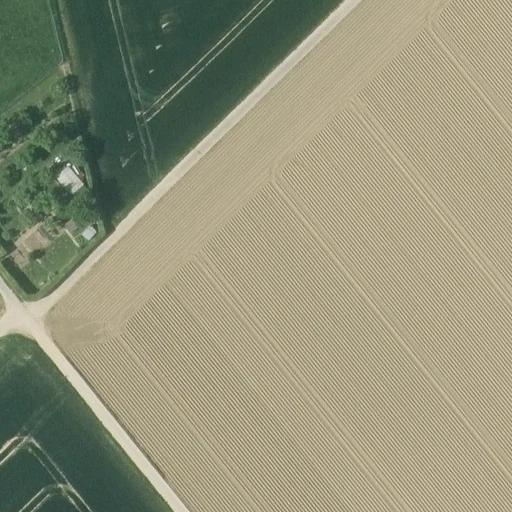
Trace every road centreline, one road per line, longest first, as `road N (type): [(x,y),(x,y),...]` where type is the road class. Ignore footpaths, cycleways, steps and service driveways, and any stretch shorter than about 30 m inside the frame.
road 1 (track): [(0,328),(27,320),(354,0)]
road 2 (track): [(182,511),(0,286)]
